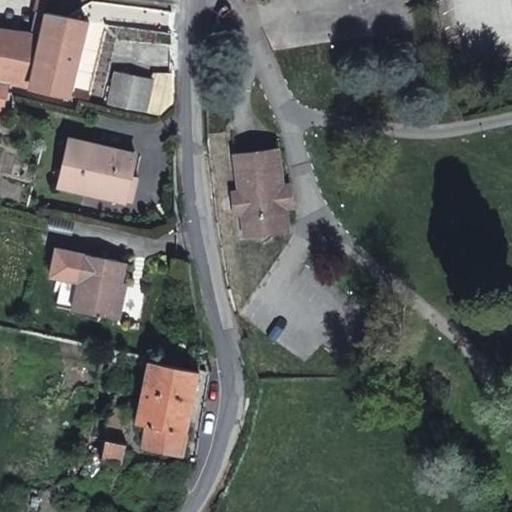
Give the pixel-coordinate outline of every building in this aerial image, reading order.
[(32,36),(0,30),(0,82),(6,84),(29,89),(45,15),(38,12),(32,36)] [(45,15),(29,89),(64,97),(82,24),(64,21),(45,15)] [(113,75),(106,107),(142,115),(149,84),(113,75)] [(150,77),(149,84),(142,115),(162,120),(173,110),(173,78),(150,77)] [(129,157),(66,142),(57,187),(125,203),(130,178),(125,177),(129,157)] [(238,189),(240,208),(243,226),(284,220),(281,204),(279,204),(276,181),(278,181),(273,147),(233,153),(238,189)] [(135,158),(129,157),(125,177),(130,178),(135,158)] [(279,204),(281,204),(286,203),(283,180),(278,181),(276,181),(279,204)] [(234,209),(240,208),(238,189),(231,190),(234,209)] [(284,220),(243,226),(244,233),(285,227),(284,220)] [(128,260),(60,246),(56,270),(70,273),(64,301),(117,312),(128,260)] [(199,370),(150,359),(138,420),(147,422),(143,446),(183,453),(199,370)] [(126,407),(111,404),(101,457),(122,461),(126,440),(120,438),(126,407)]
